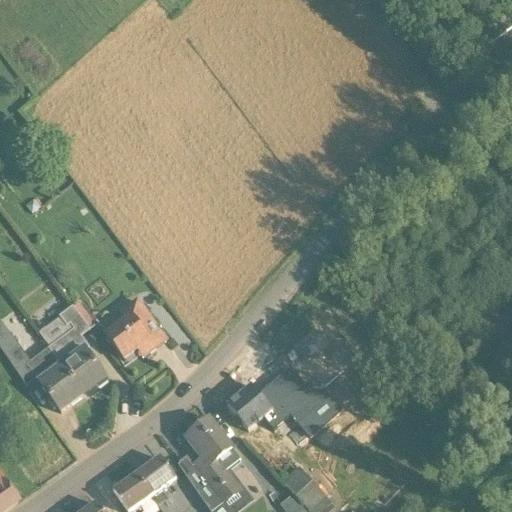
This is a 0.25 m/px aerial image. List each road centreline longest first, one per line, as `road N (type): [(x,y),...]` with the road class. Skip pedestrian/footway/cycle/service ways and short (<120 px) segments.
road 1 (residential): [(32,511),(171,410),(320,245)]
road 2 (unclassified): [(320,245),(447,110),(511,59)]
